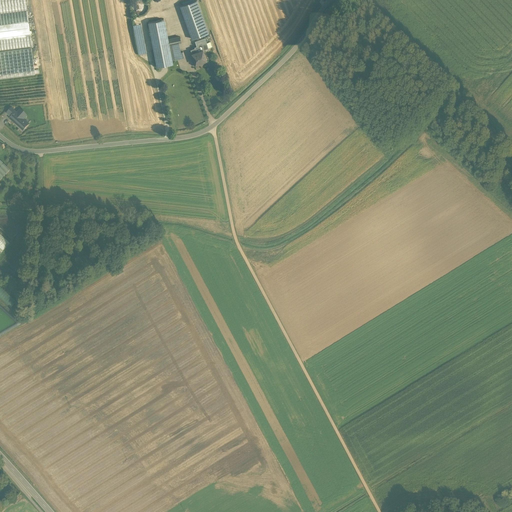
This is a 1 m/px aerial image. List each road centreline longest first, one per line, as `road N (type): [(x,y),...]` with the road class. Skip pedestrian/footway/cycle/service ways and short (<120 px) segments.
road 1 (track): [(382,511),(241,249),(211,127)]
road 2 (tertiary): [(329,0),(294,51),(196,135),(44,153),(16,149),(0,135)]
road 3 (track): [(180,10),(145,18),(170,140)]
